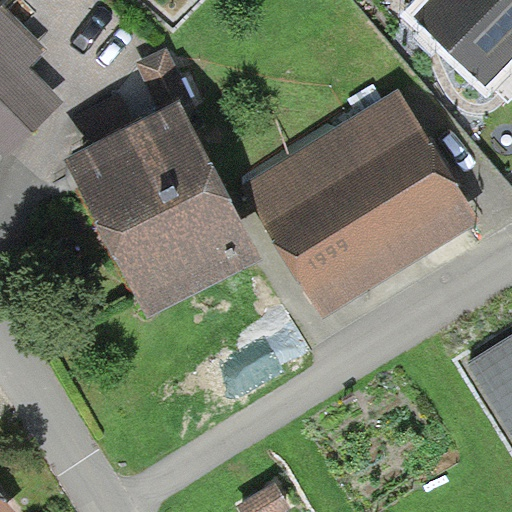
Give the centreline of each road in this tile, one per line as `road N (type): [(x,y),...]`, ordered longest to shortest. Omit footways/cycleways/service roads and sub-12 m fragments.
road 1 (residential): [(511,247),(105,511)]
road 2 (residential): [(100,511),(0,361)]
